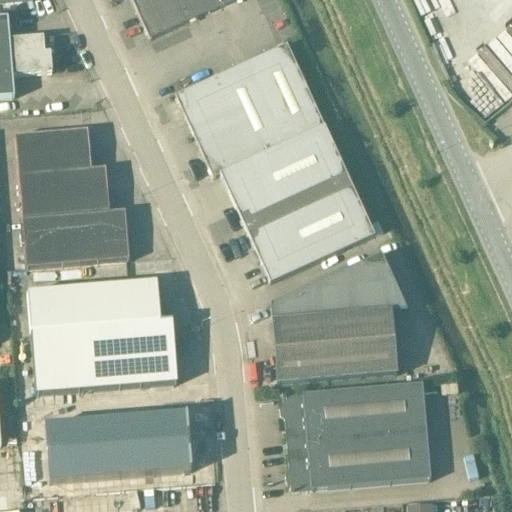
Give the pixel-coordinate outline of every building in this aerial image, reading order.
[(243,0),(128,0),(149,43),(243,0)] [(6,23),(0,23),(0,103),(13,102),(11,81),(51,77),(49,57),(43,58),(42,42),(8,45),(6,23)] [(374,241),(286,49),(174,100),(212,183),(219,180),(269,289),(374,241)] [(128,266),(124,216),(108,218),(104,174),(90,175),(86,135),(14,141),(25,275),(128,266)] [(381,259),(270,310),(271,327),(277,389),(396,379),(390,317),(406,315),(381,259)] [(156,288),(26,299),(34,400),(176,389),(171,328),(159,329),(156,288)] [(430,485),(421,389),(282,402),(283,408),(279,413),(279,421),(284,424),(288,474),(284,479),(285,487),(290,490),(290,497),(430,485)] [(185,419),(43,430),(48,486),(190,475),(185,419)]
